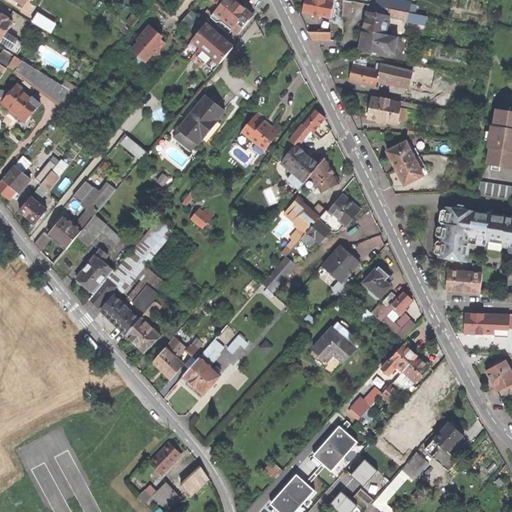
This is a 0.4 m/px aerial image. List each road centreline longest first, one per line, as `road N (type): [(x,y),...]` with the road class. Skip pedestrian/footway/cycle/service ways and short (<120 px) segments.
road 1 (unclassified): [(232,511),(201,453),(0,212)]
road 2 (residential): [(279,0),(430,307)]
road 3 (residential): [(430,307),(492,420),(511,440)]
